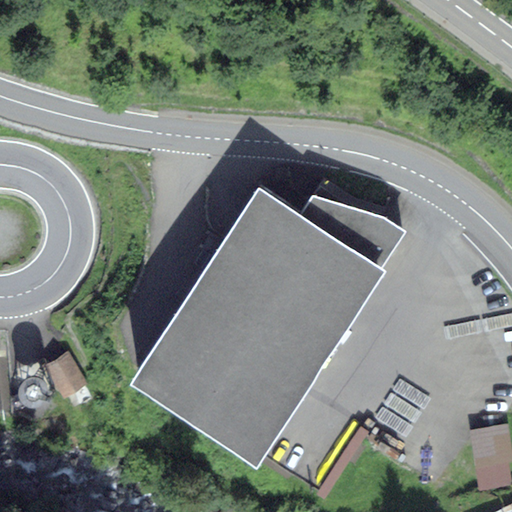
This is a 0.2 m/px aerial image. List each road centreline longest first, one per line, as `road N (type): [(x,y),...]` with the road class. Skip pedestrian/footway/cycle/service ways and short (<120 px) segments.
road 1 (primary): [(0,96),(103,124),(379,156),(441,184),(511,251)]
road 2 (primary): [(0,299),(34,291),(57,272),(70,228),(55,189),(27,170),(0,166)]
